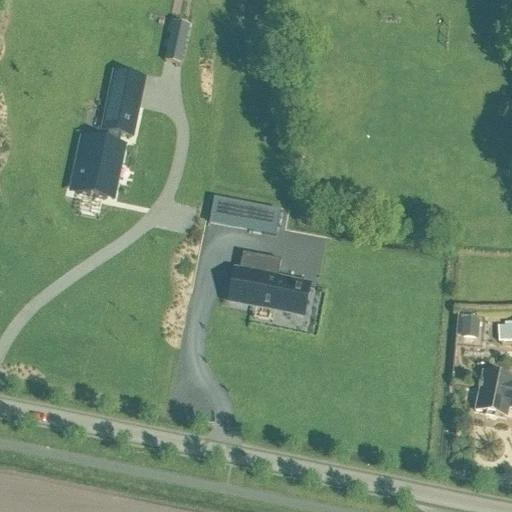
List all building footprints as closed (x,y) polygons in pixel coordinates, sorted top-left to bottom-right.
[(164,64),(181,67),(186,44),(169,41),(164,64)] [(72,199),(102,206),(116,142),(128,145),(138,99),(109,93),(104,114),(109,115),(102,151),(83,147),(72,199)] [(275,240),(279,214),(252,209),(247,235),(275,240)] [(467,315),(469,230),(432,229),(430,314),(467,315)] [(237,278),(236,287),(240,288),(237,303),(237,304),(294,316),(294,314),(297,299),(298,300),(299,295),(298,295),(299,291),(299,289),(276,284),(277,281),(280,264),(242,256),(238,273),(238,277),(237,278)] [(461,323),(460,341),(477,342),(478,324),(461,323)] [(511,382),(482,376),(477,402),(474,414),(505,421),(507,412),(511,412),(511,382)] [(441,419),(463,425),(473,390),(451,384),(441,419)]
